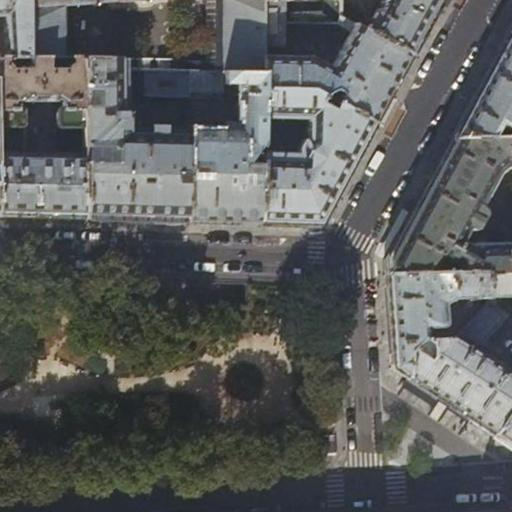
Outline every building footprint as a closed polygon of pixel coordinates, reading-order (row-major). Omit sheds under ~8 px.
[(0,0),(0,16),(3,16),(6,58),(28,58),(26,0),(0,0)] [(123,69),(188,71),(222,72),(262,73),(262,56),(262,46),(262,23),(261,0),(26,0),(28,58),(48,58),(49,70),(51,70),(51,64),(64,64),(64,69),(68,69),(68,68),(68,67),(69,66),(70,65),(71,65),(71,58),(83,58),(98,58),(98,51),(113,51),(113,58),(122,59),(123,69)] [(261,0),(262,23),(283,23),(336,24),(338,18),(339,17),(339,0),(261,0)] [(380,0),(364,30),(409,54),(438,2),(438,0),(380,0)] [(364,30),(339,17),(338,18),(336,24),(349,31),(330,67),(308,55),(308,57),(262,56),(262,73),(261,88),(309,89),(318,94),(328,99),(372,123),(390,90),(409,54),(364,30)] [(511,22),(502,42),(472,96),(450,138),(511,137),(511,22)] [(283,46),(283,23),(262,23),(262,46),(283,46)] [(49,70),(48,58),(28,58),(6,58),(0,57),(0,216),(35,218),(83,219),(83,58),(71,58),(71,65),(70,65),(69,66),(68,67),(68,68),(68,69),(64,69),(64,64),(51,64),(51,70),(49,70)] [(98,58),(83,58),(83,219),(123,220),(185,222),(187,125),(166,125),(165,130),(126,129),(126,116),(123,116),(124,91),(188,93),(188,71),(123,69),(122,59),(113,58),(98,58)] [(221,98),(221,93),(222,72),(188,71),(188,93),(188,97),(221,98)] [(222,72),(221,93),(234,93),(233,122),(218,121),(218,126),(187,125),(185,222),(218,223),(257,224),(258,156),(260,118),(261,88),(262,73),(222,72)] [(314,102),(318,94),(309,89),(261,88),(260,118),(303,120),(302,140),(299,143),(297,147),(296,149),(296,154),(297,158),(258,156),(257,224),(286,224),(317,225),(346,171),(372,123),(328,99),(324,107),(314,102)] [(511,137),(450,138),(425,184),(383,261),(384,274),(485,272),(511,271),(511,243),(470,243),(469,246),(461,242),(467,230),(470,231),(477,228),(485,214),(483,207),(481,205),(499,172),(505,168),(511,168),(511,137)] [(419,342),(406,354),(405,378),(442,403),(511,448),(511,271),(485,272),(485,298),(511,296),(511,380),(453,341),(452,342),(449,340),(429,341),(419,342)] [(485,272),(384,274),(385,297),(389,348),(390,368),(405,378),(406,354),(419,342),(429,341),(429,330),(437,330),(438,329),(441,328),(442,327),(443,324),(444,321),(442,307),(451,301),(485,299),(485,298),(485,272)] [(501,315),(485,300),(485,303),(484,307),(483,308),(461,332),(473,344),(476,345),(479,345),(482,344),(501,324),(502,322),(503,320),(502,318),(501,315)] [(299,337),(302,334),(302,331),(300,327),(297,326),(294,327),(292,328),(291,332),(293,335),(296,337),(299,337)]
